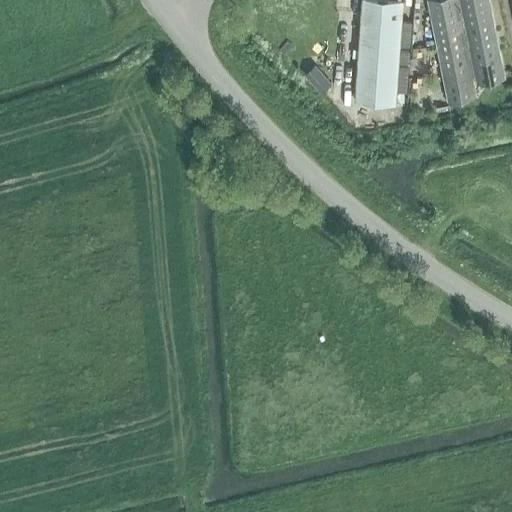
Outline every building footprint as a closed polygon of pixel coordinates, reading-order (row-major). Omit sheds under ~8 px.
[(396,0),(361,0),(354,101),(394,104),(395,92),(397,68),(397,63),(398,51),(398,46),(400,22),(401,0),(396,0)] [(473,85),(504,78),(487,0),(426,0),(447,101),(475,96),(473,85)] [(409,47),(411,23),(400,22),(398,46),(409,47)] [(407,64),(408,52),(398,51),(397,63),(407,64)] [(320,93),(330,84),(314,65),(304,74),(320,93)] [(405,93),(407,68),(397,68),(395,92),(405,93)]
